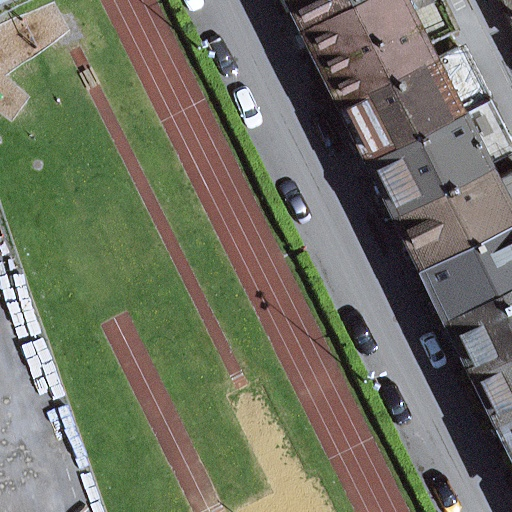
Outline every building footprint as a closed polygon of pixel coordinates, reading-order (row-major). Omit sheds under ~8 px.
[(282,0),(298,31),(360,0),(282,0)] [(424,61),(417,48),(450,33),(433,0),(360,0),(298,31),(335,106),(424,61)] [(511,0),(499,0),(511,26),(511,0)] [(424,61),(335,106),(362,159),(450,114),(451,116),(484,100),(457,46),(432,59),(440,74),(432,78),(424,61)] [(450,114),(362,159),(389,214),(477,169),(511,152),(484,100),(451,116),(450,114)] [(477,169),(389,214),(415,267),(505,223),(506,226),(511,222),(511,170),(485,184),(477,169)] [(505,223),(415,267),(442,322),(511,286),(511,222),(506,226),(505,223)] [(511,286),(442,322),(468,375),(511,353),(511,286)] [(511,353),(468,375),(491,424),(511,413),(511,353)] [(511,413),(491,424),(511,465),(511,413)]
